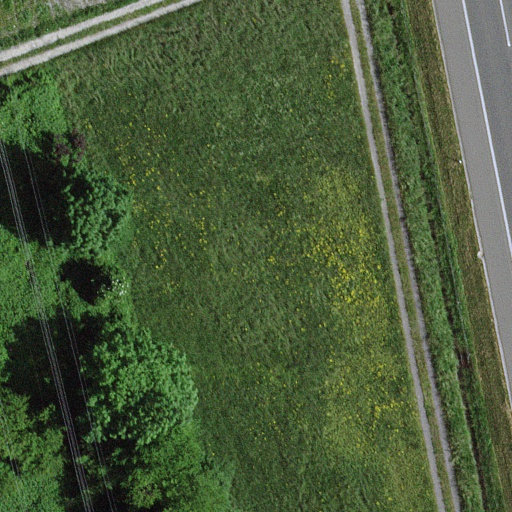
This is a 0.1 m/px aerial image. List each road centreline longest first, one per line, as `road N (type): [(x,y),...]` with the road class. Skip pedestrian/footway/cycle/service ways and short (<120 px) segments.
road 1 (track): [(449,511),(350,0)]
road 2 (track): [(0,56),(142,0)]
